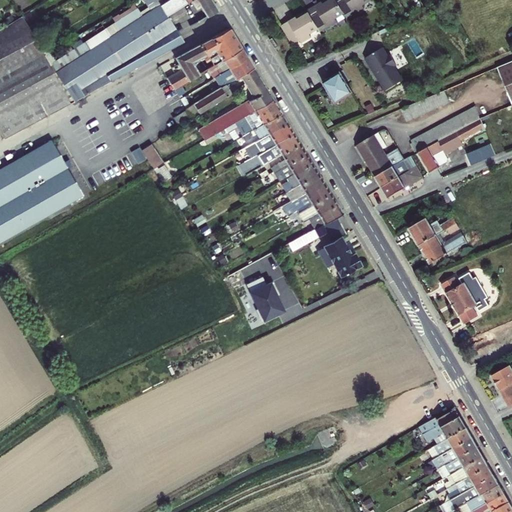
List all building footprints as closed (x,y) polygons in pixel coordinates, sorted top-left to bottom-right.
[(69,104),(182,43),(174,28),(166,15),(190,0),(195,9),(200,6),(207,17),(217,11),(210,0),(166,0),(167,0),(165,1),(153,9),(117,32),(52,74),(69,104)] [(147,0),(153,9),(165,1),(163,0),(147,0)] [(308,12),(307,12),(318,30),(318,29),(320,32),(336,22),(335,19),(343,14),(335,0),(327,0),(322,3),(321,2),(307,10),(308,12)] [(335,0),(343,14),(346,19),(363,8),(362,6),(370,0),(335,0)] [(281,26),(292,45),(299,40),(301,43),(311,37),(310,35),(318,30),(307,12),(297,19),(296,17),(281,26)] [(69,104),(52,74),(43,57),(21,17),(0,29),(0,135),(2,140),(69,104)] [(43,57),(52,74),(117,32),(114,26),(105,31),(102,26),(95,30),(97,34),(55,60),(50,52),(43,57)] [(166,78),(174,90),(208,69),(241,49),(229,28),(173,58),(180,69),(166,78)] [(363,56),(383,89),(401,78),(392,64),(394,63),(388,53),(386,54),(381,45),(363,56)] [(208,69),(214,78),(247,59),(241,49),(208,69)] [(247,59),(214,78),(220,87),(225,84),(239,75),(252,67),(247,59)] [(511,104),(511,61),(497,68),(511,104)] [(203,140),(207,138),(272,100),(252,67),(239,75),(249,91),(244,95),(248,100),(198,131),(203,140)] [(340,72),(322,82),(335,103),(353,93),(340,72)] [(220,87),(185,109),(190,118),(191,119),(231,93),(225,84),(220,87)] [(406,122),(449,102),(443,91),(400,109),(406,122)] [(248,132),(252,130),(280,113),(272,100),(207,138),(210,143),(237,127),(237,126),(241,123),(247,133),(248,132)] [(417,153),(479,117),(475,106),(411,141),(417,153)] [(184,111),(173,118),(177,125),(188,118),(184,111)] [(252,130),(258,139),(286,123),(280,113),(252,130)] [(429,173),(439,166),(439,165),(446,161),(447,158),(444,154),(462,144),(460,141),(484,128),(479,117),(417,153),(429,173)] [(260,152),(292,133),(286,123),(258,139),(243,148),(249,158),(260,152)] [(247,133),(241,136),(244,140),(251,136),(248,132),(247,133)] [(390,152),(379,132),(374,135),(386,155),(390,152)] [(266,161),(298,143),(292,133),(260,152),(266,161)] [(357,146),(375,176),(406,159),(399,147),(390,152),(386,155),(374,135),(357,146)] [(50,140),(0,168),(0,240),(81,195),(50,140)] [(266,161),(272,171),(305,153),(298,143),(266,161)] [(163,163),(151,144),(142,150),(154,169),(163,163)] [(471,165),(494,155),(491,146),(467,156),(471,165)] [(139,148),(130,153),(136,164),(146,159),(139,148)] [(272,171),(279,182),(292,174),(311,163),(305,153),(272,171)] [(375,176),(382,187),(416,167),(410,156),(406,159),(375,176)] [(292,174),(295,179),(274,191),(276,195),(283,190),(284,192),(317,173),(311,163),(292,174)] [(388,198),(423,178),(416,167),(382,187),(388,198)] [(359,184),(367,180),(362,172),(354,176),(359,184)] [(284,192),(290,202),(323,183),(317,173),(284,192)] [(296,212),(328,192),(323,183),(290,202),(293,206),(285,210),(287,215),(295,211),(296,212)] [(307,219),(335,203),(328,192),(296,212),(302,222),(307,219)] [(335,203),(307,219),(313,229),(314,228),(321,225),(322,224),(334,217),(341,214),(335,203)] [(334,217),(322,224),(327,233),(331,240),(321,246),(322,247),(317,250),(333,279),(359,265),(353,254),(351,255),(340,236),(344,234),(334,217)] [(431,225),(426,218),(408,228),(418,245),(436,235),(439,233),(447,229),(456,224),(452,217),(440,225),(437,221),(431,225)] [(456,224),(447,229),(450,233),(458,228),(456,224)] [(325,233),(321,225),(314,228),(318,236),(325,233)] [(313,229),(308,232),(312,240),(318,236),(314,228),(313,229)] [(460,231),(444,241),(439,233),(436,235),(443,247),(463,236),(460,231)] [(312,240),(308,232),(287,243),(292,251),(312,240)] [(436,235),(418,245),(429,263),(466,242),(463,236),(443,247),(436,235)] [(441,284),(447,294),(473,279),(474,280),(477,278),(475,276),(472,278),(469,272),(458,278),(462,284),(459,286),(454,276),(441,284)] [(261,276),(245,284),(257,309),(255,310),(261,321),(283,310),(276,295),(278,294),(272,281),(265,285),(261,276)] [(473,279),(447,294),(459,314),(480,302),(479,300),(487,295),(477,278),(474,280),(473,279)] [(480,302),(459,314),(465,324),(478,316),(472,306),(475,304),(479,311),(489,305),(485,298),(488,297),(487,295),(479,300),(480,302)] [(511,363),(510,365),(492,376),(500,390),(511,384),(511,383),(511,363)] [(500,390),(509,407),(511,406),(511,383),(511,384),(500,390)] [(437,417),(419,427),(427,441),(435,437),(438,444),(467,428),(455,408),(438,419),(437,417)] [(439,453),(440,455),(472,436),(467,428),(438,444),(435,446),(439,453)] [(472,436),(440,455),(433,458),(439,469),(446,465),(478,446),(472,436)] [(433,458),(440,455),(439,453),(435,446),(432,448),(428,450),(433,458)] [(446,465),(452,474),(483,456),(478,446),(446,465)] [(452,474),(456,483),(488,465),(483,456),(452,474)] [(448,476),(452,474),(446,465),(439,469),(444,479),(448,476)] [(456,483),(462,493),(494,474),(488,465),(456,483)] [(452,474),(448,476),(453,485),(454,484),(456,483),(452,474)] [(457,509),(468,503),(499,484),(494,474),(462,493),(459,494),(451,499),(457,509)] [(459,494),(462,493),(456,483),(454,484),(456,487),(459,494)] [(499,484),(468,503),(472,511),(480,506),(504,493),(499,484)] [(447,492),(451,499),(459,494),(456,487),(447,492)] [(472,511),(471,511),(491,511),(509,502),(504,493),(480,506),(472,511)] [(511,511),(511,506),(509,502),(491,511),(511,511)]
